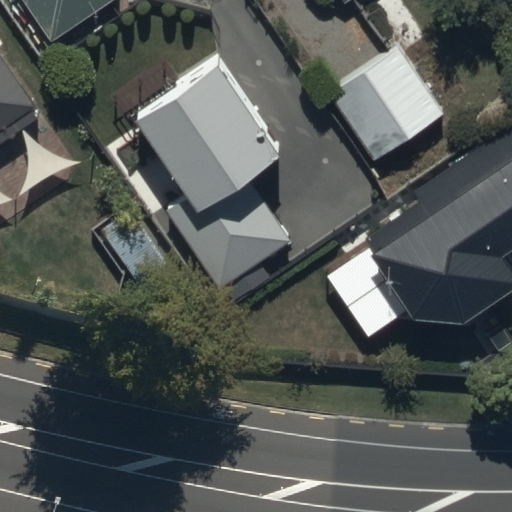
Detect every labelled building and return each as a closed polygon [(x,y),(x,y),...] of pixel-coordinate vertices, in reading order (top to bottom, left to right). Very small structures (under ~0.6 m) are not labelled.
[(30,0),(54,33),(101,0),(30,0)] [(338,0),(344,8),(355,0),(338,0)] [(0,151),(46,122),(1,51),(3,49),(0,44),(0,151)] [(402,50),(332,96),(376,164),(446,117),(402,50)] [(219,53),(136,111),(189,186),(169,201),(222,276),(289,229),(250,173),(285,148),(219,53)] [(419,202),(360,242),(413,319),(463,324),(511,290),(511,272),(502,259),(511,252),(511,122),(411,191),(419,202)]
